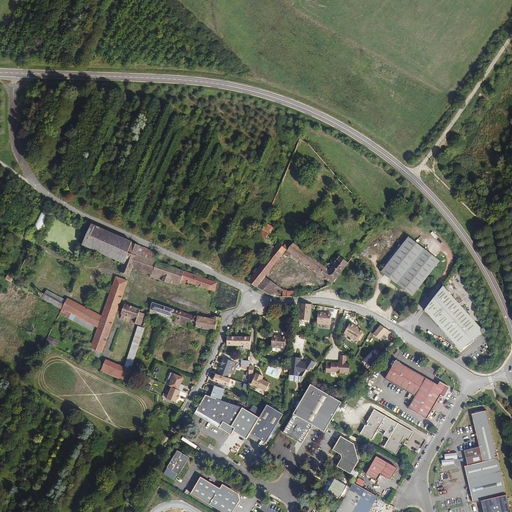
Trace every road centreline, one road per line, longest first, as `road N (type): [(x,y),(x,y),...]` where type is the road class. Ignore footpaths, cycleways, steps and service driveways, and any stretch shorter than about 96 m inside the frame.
road 1 (secondary): [(412,177),(319,114),(243,88),(13,73)]
road 2 (unclassified): [(250,291),(35,185),(15,143),(13,73)]
road 3 (unclassified): [(473,379),(351,306),(267,300)]
road 4 (secondary): [(511,327),(476,254),(412,177)]
road 5 (unclassified): [(511,36),(412,177)]
road 6 (unclassified): [(241,311),(227,319),(169,434)]
road 7 (unclassified): [(186,439),(281,496),(293,511)]
road 8 (unclassified): [(419,489),(420,471),(473,379)]
